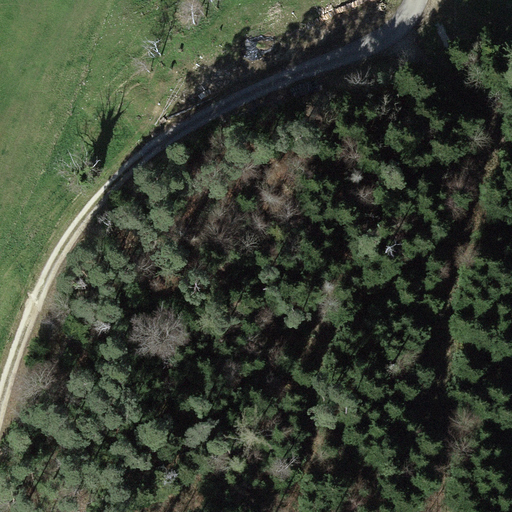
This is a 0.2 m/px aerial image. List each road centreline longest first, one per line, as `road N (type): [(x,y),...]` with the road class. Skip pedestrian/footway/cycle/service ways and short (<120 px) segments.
road 1 (track): [(415,0),(395,30),(165,139),(94,202),(36,293),(0,436)]
road 2 (track): [(395,30),(511,131)]
